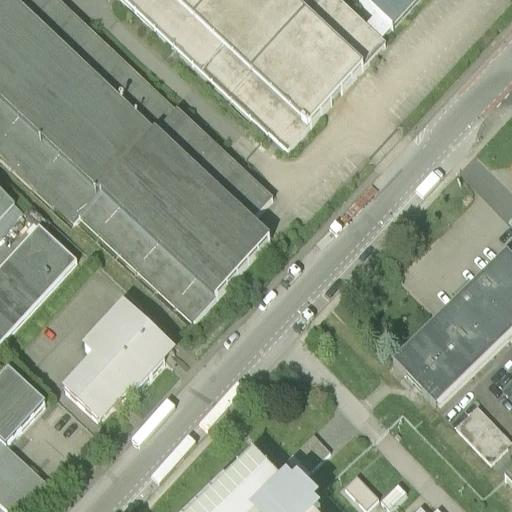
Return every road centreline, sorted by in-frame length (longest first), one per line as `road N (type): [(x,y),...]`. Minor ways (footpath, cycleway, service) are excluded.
road 1 (unclassified): [(107,511),(511,70)]
road 2 (unknown): [(357,237),(82,0)]
